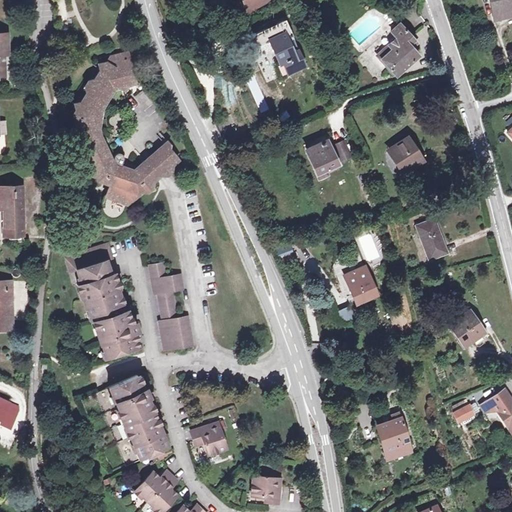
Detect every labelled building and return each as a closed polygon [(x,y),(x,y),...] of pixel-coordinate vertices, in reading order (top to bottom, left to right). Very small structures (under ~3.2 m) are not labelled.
[(240,0),(247,12),(269,0),(240,0)] [(511,0),(492,0),(495,14),(511,10),(511,0)] [(511,17),(511,10),(495,14),(497,21),(511,17)] [(284,79),(307,70),(289,21),(276,26),(280,35),(269,39),(284,79)] [(396,36),(389,44),(392,48),(382,59),(397,75),(419,54),(412,47),(407,41),(412,36),(400,22),(391,31),(396,36)] [(0,34),(0,77),(5,78),(5,57),(8,56),(7,34),(0,34)] [(418,42),(412,36),(407,41),(412,47),(418,42)] [(392,48),(389,44),(378,54),(382,59),(392,48)] [(136,83),(127,52),(109,57),(105,61),(73,112),(80,142),(98,181),(110,185),(107,195),(128,202),(178,160),(164,144),(136,167),(123,161),(124,159),(123,157),(122,155),(121,154),(120,154),(118,154),(115,154),(113,157),(112,158),(112,160),(113,161),(113,162),(115,164),(117,165),(117,167),(114,166),(101,138),(99,133),(99,130),(99,124),(101,108),(115,88),(136,83)] [(403,171),(420,160),(408,140),(391,150),(403,171)] [(319,171),(338,162),(328,141),(309,150),(319,171)] [(346,141),(337,145),(343,160),(352,156),(346,141)] [(341,169),(338,162),(319,171),(322,178),(341,169)] [(0,184),(0,198),(4,198),(4,208),(4,235),(23,235),(23,185),(0,184)] [(417,226),(426,249),(430,248),(434,258),(447,253),(435,219),(417,226)] [(64,257),(69,272),(76,270),(105,260),(112,258),(108,244),(64,257)] [(76,270),(80,284),(109,275),(105,260),(76,270)] [(176,319),(172,291),(182,289),(179,275),(165,277),(163,264),(149,266),(154,294),(158,293),(163,321),(159,321),(164,350),(191,346),(187,317),(176,319)] [(350,304),(376,294),(365,266),(344,274),(351,294),(347,296),(348,300),(350,304)] [(109,275),(80,284),(76,285),(79,293),(81,295),(87,312),(91,316),(92,321),(95,329),(97,329),(100,336),(97,337),(104,357),(137,346),(132,332),(136,331),(134,323),(129,324),(125,310),(124,311),(119,295),(115,296),(113,290),(117,288),(114,278),(113,274),(109,275)] [(11,280),(0,280),(0,318),(12,318),(11,280)] [(351,307),(340,311),(344,319),(355,315),(351,307)] [(463,347),(472,341),(470,338),(481,331),(469,313),(449,326),(463,347)] [(0,318),(0,328),(12,329),(12,318),(0,318)] [(481,331),(470,338),(472,341),(478,337),(483,334),(481,331)] [(137,375),(108,388),(123,423),(138,458),(167,447),(146,397),(148,396),(145,388),(142,389),(137,375)] [(94,394),(124,465),(125,467),(139,461),(138,458),(123,423),(108,388),(95,393),(94,394)] [(511,399),(506,391),(492,400),(500,413),(511,430),(511,399)] [(110,471),(124,465),(94,394),(80,400),(110,471)] [(0,420),(1,422),(11,404),(0,398),(0,420)] [(500,413),(492,400),(482,407),(487,414),(500,413)] [(470,407),(454,413),(458,422),(474,416),(470,407)] [(389,452),(412,444),(402,414),(394,417),(396,422),(381,427),(389,452)] [(217,422),(206,426),(208,431),(219,427),(217,422)] [(225,449),(219,427),(208,431),(206,426),(190,431),(192,440),(201,437),(203,443),(207,455),(225,449)] [(194,447),(203,443),(201,437),(192,440),(194,447)] [(412,444),(389,452),(391,458),(414,450),(412,444)] [(142,496),(146,501),(152,506),(149,508),(152,511),(159,511),(172,500),(165,493),(169,489),(176,481),(166,470),(158,478),(154,482),(147,475),(132,491),(139,499),(142,496)] [(152,471),(147,475),(154,482),(158,478),(152,471)] [(277,504),(278,491),(274,490),(275,479),(252,477),(250,497),(263,498),(269,499),(269,504),(277,504)] [(172,500),(176,496),(169,489),(165,493),(172,500)]
